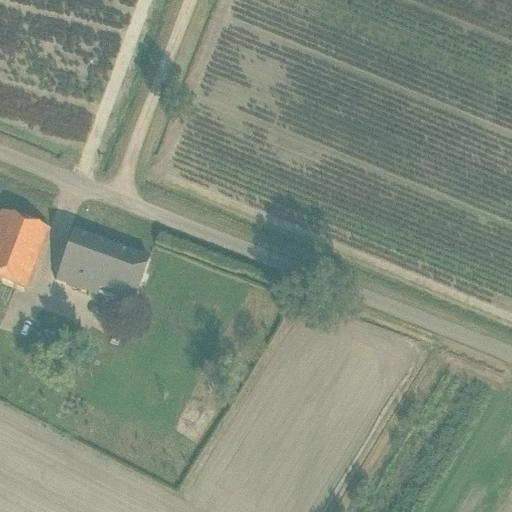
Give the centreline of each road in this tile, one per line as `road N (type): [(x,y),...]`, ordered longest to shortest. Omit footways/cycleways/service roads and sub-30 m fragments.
road 1 (unclassified): [(511,355),(0,152)]
road 2 (track): [(189,0),(117,199)]
